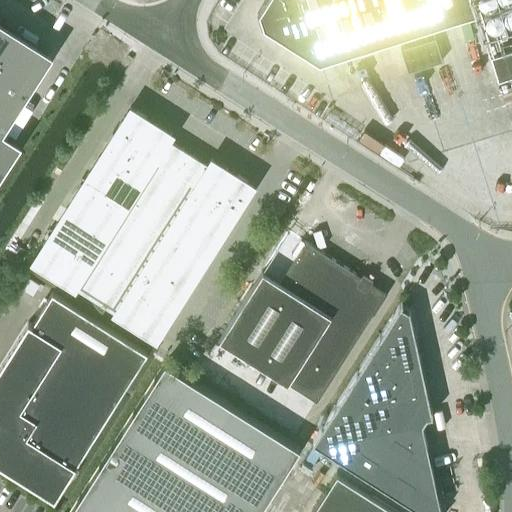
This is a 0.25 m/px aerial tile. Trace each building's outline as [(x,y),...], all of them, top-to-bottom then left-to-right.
[(265,0),(259,10),(264,25),(319,60),(435,23),(428,0),(265,0)] [(0,174),(18,146),(0,135),(0,134),(49,57),(51,54),(0,21),(0,174)] [(511,50),(491,57),(498,81),(511,76),(511,50)] [(114,132),(98,157),(119,170),(152,118),(151,118),(151,119),(130,106),(114,131),(113,130),(113,131),(114,132)] [(152,118),(119,170),(139,183),(168,137),(169,137),(172,132),(151,119),(152,118)] [(81,181),(81,182),(143,221),(159,196),(189,149),(189,148),(188,149),(169,137),(168,137),(139,183),(119,170),(98,157),(82,182),(81,181)] [(189,149),(159,196),(179,209),(209,162),(208,162),(189,150),(189,149)] [(209,162),(179,209),(200,221),(233,169),(232,169),(232,170),(211,157),(208,162),(209,162)] [(200,221),(220,235),(236,210),(237,210),(238,209),(237,209),(253,183),(233,171),(233,169),(200,221)] [(81,183),(66,207),(127,246),(143,221),(81,182),(80,182),(81,183)] [(159,196),(143,221),(205,261),(206,260),(205,259),(220,235),(200,221),(179,209),(159,196)] [(49,232),(111,272),(127,246),(66,207),(50,232),(49,232)] [(143,221),(127,246),(188,285),(204,260),(205,261),(143,221)] [(33,259),(95,297),(111,272),(49,232),(48,233),(49,233),(33,259)] [(279,280),(262,269),(219,337),(317,399),(385,291),(305,240),(279,280)] [(127,246),(111,272),(173,311),(174,311),(173,310),(188,285),(127,246)] [(111,272),(95,297),(156,336),(172,311),(173,312),(173,311),(111,272)] [(28,321),(26,323),(0,364),(0,463),(54,498),(75,464),(147,351),(52,291),(31,323),(28,321)] [(433,413),(409,307),(408,307),(400,302),(402,300),(402,299),(313,439),(426,511),(440,511),(441,511),(442,511),(422,422),(427,414),(433,413)] [(165,361),(68,511),(257,511),(300,446),(165,361)] [(310,511),(401,511),(337,471),(310,511)]
